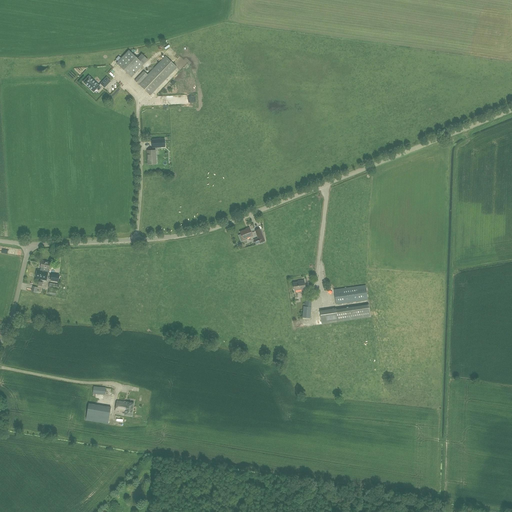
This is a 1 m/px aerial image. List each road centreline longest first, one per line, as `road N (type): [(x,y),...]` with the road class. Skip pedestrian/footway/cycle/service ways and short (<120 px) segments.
road 1 (unclassified): [(28,245),(161,239),(216,227),(511,110)]
road 2 (unknown): [(0,364),(119,385)]
